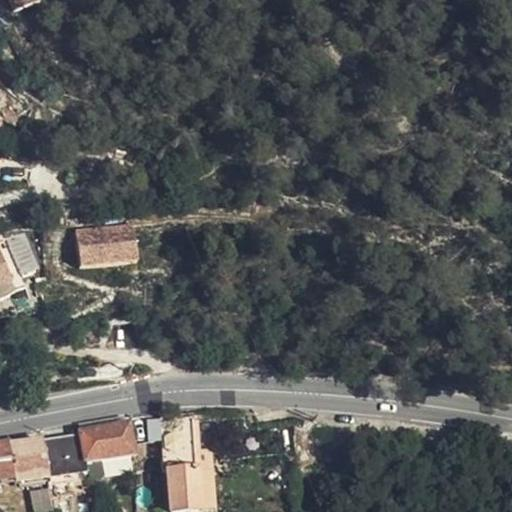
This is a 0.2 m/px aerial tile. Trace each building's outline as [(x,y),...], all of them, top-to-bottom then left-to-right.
[(0,103),(0,136),(16,122),(0,103)] [(136,266),(132,229),(75,235),(79,272),(136,266)] [(23,232),(7,238),(22,276),(38,269),(23,232)] [(0,286),(11,282),(0,252),(0,286)] [(197,511),(194,421),(163,422),(164,460),(165,477),(172,474),(174,511),(197,511)] [(212,511),(216,423),(194,423),(197,511),(212,511)] [(84,439),(88,471),(124,467),(131,466),(129,429),(83,434),(84,439)] [(48,443),(53,485),(89,481),(88,471),(84,439),(48,443)] [(0,487),(18,485),(13,449),(0,450),(0,487)]
